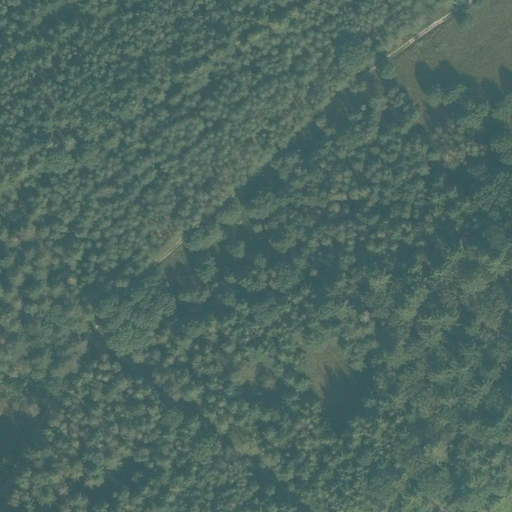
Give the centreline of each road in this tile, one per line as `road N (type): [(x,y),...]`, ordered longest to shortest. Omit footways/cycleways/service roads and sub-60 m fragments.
road 1 (track): [(0,176),(82,318),(367,70),(471,0)]
road 2 (track): [(298,511),(82,318),(0,494)]
road 3 (track): [(82,318),(109,328),(466,242),(511,214)]
